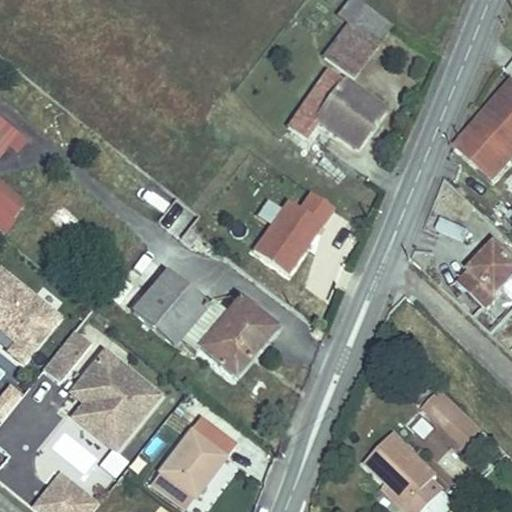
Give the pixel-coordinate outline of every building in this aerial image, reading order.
[(356,0),(349,0),(337,16),(349,25),(377,47),(392,28),(356,0)] [(349,25),(323,59),(352,80),(377,47),(349,25)] [(305,142),(318,123),(356,150),(384,112),(328,72),(287,129),(305,142)] [(493,181),(511,159),(511,86),(510,85),(455,148),(493,181)] [(0,156),(17,136),(0,121),(0,156)] [(0,191),(0,231),(0,232),(20,208),(0,191)] [(288,277),(334,210),(310,194),(299,210),(287,202),(253,253),(288,277)] [(433,232),(462,241),(467,228),(438,218),(433,232)] [(485,308),(511,280),(511,264),(495,248),(460,284),(485,308)] [(0,271),(0,332),(15,345),(8,354),(22,365),(59,320),(0,271)] [(166,274),(132,314),(173,348),(174,348),(180,353),(184,348),(195,357),(200,351),(234,380),(275,332),(240,303),(239,304),(232,297),(211,303),(207,308),(166,274)] [(69,339),(79,347),(84,341),(74,333),(69,339)] [(79,347),(69,339),(43,372),(60,386),(91,347),(84,341),(79,347)] [(104,354),(81,384),(106,404),(85,429),(115,453),(159,398),(104,354)] [(0,389),(8,378),(0,371),(0,389)] [(81,384),(71,395),(85,406),(74,420),(85,429),(106,404),(81,384)] [(0,400),(0,405),(9,413),(21,398),(10,389),(0,400)] [(480,432),(440,394),(436,398),(439,402),(459,420),(469,430),(476,436),(480,432)] [(428,414),(439,402),(436,398),(435,397),(423,410),(428,414)] [(447,432),(459,420),(439,402),(428,414),(447,432)] [(9,413),(0,405),(0,424),(0,425),(9,413)] [(159,474),(160,475),(193,500),(195,501),(226,459),(225,459),(235,446),(200,420),(159,474)] [(457,442),(469,430),(459,420),(447,432),(457,442)] [(464,449),(476,436),(469,430),(457,442),(464,449)] [(97,495),(125,467),(89,433),(79,444),(65,431),(48,448),(97,495)] [(436,479),(393,437),(365,466),(388,487),(408,506),(404,511),(424,511),(443,493),(432,482),(436,479)] [(160,475),(152,486),(185,510),(193,500),(160,475)] [(60,478),(52,488),(74,505),(82,496),(60,478)] [(408,506),(388,487),(384,492),(404,511),(408,506)] [(52,488),(33,511),(34,511),(93,511),(97,508),(82,496),(74,505),(52,488)] [(453,511),(458,507),(443,493),(424,511),(453,511)]
